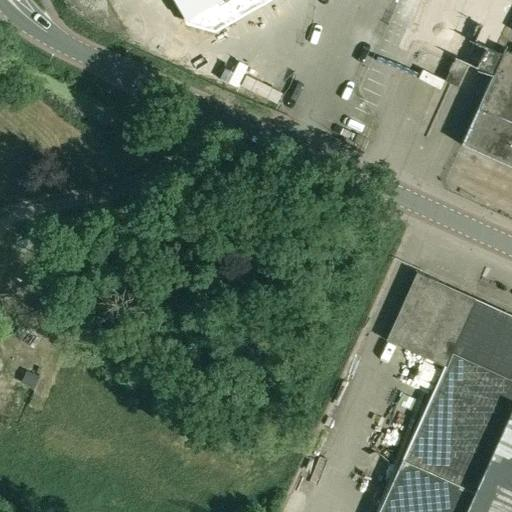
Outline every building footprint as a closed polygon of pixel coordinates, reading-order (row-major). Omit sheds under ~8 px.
[(173,0),(188,25),(213,32),(229,23),(231,16),(258,0),(173,0)] [(455,59),(467,65),(492,76),(461,145),(511,168),(511,53),(506,51),(506,50),(504,49),(501,55),(475,43),(494,0),(425,0),(411,32),(407,29),(399,47),(407,51),(413,40),(455,59)] [(457,87),(467,65),(455,59),(444,82),(457,87)] [(378,511),(511,511),(511,316),(416,273),(386,341),(444,367),(378,511)] [(25,384),(34,388),(39,377),(31,373),(25,384)]
